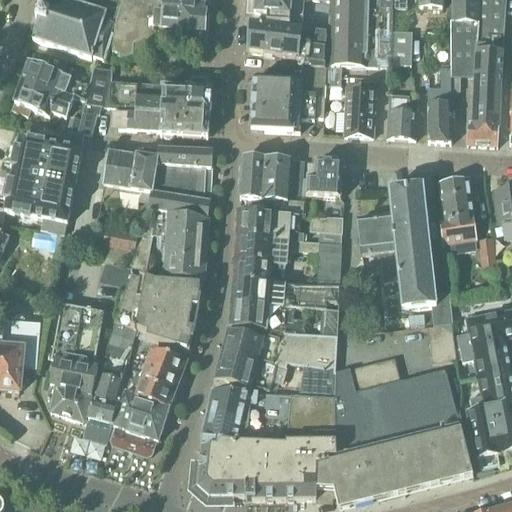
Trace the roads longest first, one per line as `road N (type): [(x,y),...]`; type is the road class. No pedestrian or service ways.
road 1 (residential): [(236,0),(228,145),(511,167)]
road 2 (unknown): [(228,145),(106,140),(98,145),(86,228)]
road 3 (tertiary): [(164,511),(0,462)]
